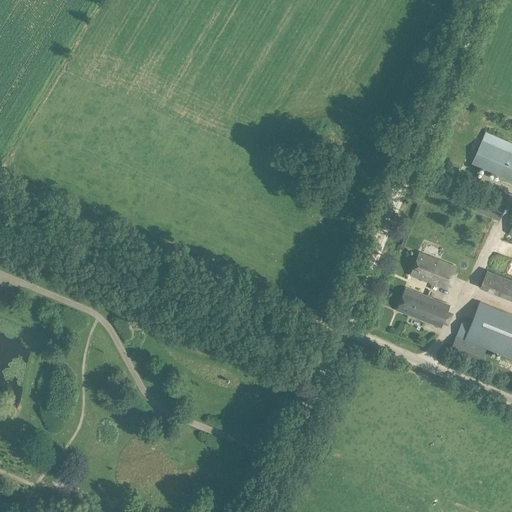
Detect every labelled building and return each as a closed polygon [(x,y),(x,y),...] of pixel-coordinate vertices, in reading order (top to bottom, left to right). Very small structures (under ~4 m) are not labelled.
[(472,163),(511,181),(511,142),(486,131),(472,163)] [(507,205),(467,187),(460,203),(500,221),(507,205)] [(420,252),(411,274),(447,289),(449,285),(452,286),(457,272),(454,270),(456,267),(420,252)] [(476,289),(511,300),(511,279),(482,271),(476,289)] [(406,288),(397,310),(440,327),(449,305),(438,300),(427,296),(406,288)] [(511,313),(480,301),(472,322),(465,341),(486,349),(511,359),(511,313)] [(465,341),(472,322),(463,318),(450,353),(480,364),(486,349),(465,341)] [(429,339),(434,342),(440,334),(436,331),(429,339)]
